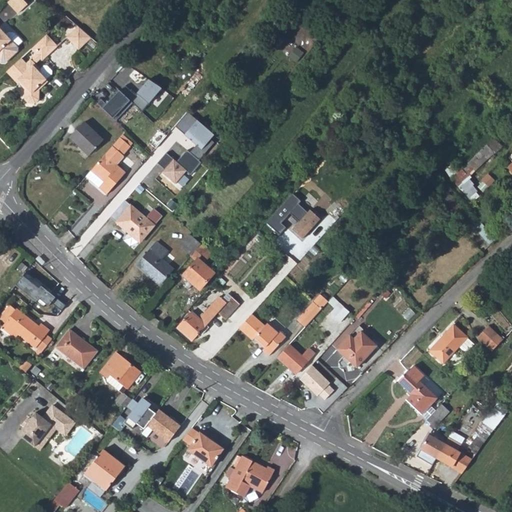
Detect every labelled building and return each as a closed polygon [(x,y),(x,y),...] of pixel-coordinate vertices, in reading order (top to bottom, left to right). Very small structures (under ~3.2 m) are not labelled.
[(28,6),(22,0),(11,0),(8,3),(19,15),(28,6)] [(6,20),(1,25),(20,44),(25,39),(6,20)] [(92,42),(79,30),(71,37),(82,50),(92,42)] [(0,64),(0,65),(4,65),(17,53),(17,50),(0,31),(0,64)] [(58,49),(47,37),(34,48),(42,56),(39,58),(41,60),(43,62),(58,49)] [(82,50),(71,37),(67,41),(79,54),(82,50)] [(42,56),(34,48),(32,50),(37,56),(31,61),(35,65),(41,60),(39,58),(42,56)] [(26,66),(21,60),(7,74),(18,86),(19,85),(21,83),(27,90),(26,105),(28,107),(34,107),(38,103),(38,91),(41,89),(39,87),(45,81),(50,77),(51,72),(48,68),(44,68),(40,71),(35,65),(31,61),(26,66)] [(127,86),(123,90),(135,102),(144,110),(164,88),(152,77),(136,94),(127,86)] [(27,90),(21,83),(19,85),(24,91),(24,102),(26,105),(27,90)] [(103,99),(99,103),(118,120),(135,102),(123,90),(121,89),(108,103),(103,99)] [(192,116),(185,123),(189,127),(183,134),(195,144),(188,152),(197,159),(212,141),(204,134),(208,130),(192,116)] [(101,141),(82,123),(69,138),(88,156),(101,141)] [(117,165),(124,157),(123,156),(131,148),(120,138),(113,147),(91,171),(101,180),(102,182),(117,165)] [(486,153),(482,149),(461,169),(469,176),(487,158),(484,156),(486,153)] [(188,152),(187,150),(177,162),(166,153),(157,163),(165,170),(162,172),(175,184),(186,171),(191,175),(201,163),(197,159),(188,152)] [(126,174),(117,165),(102,182),(104,183),(99,189),(106,195),(126,174)] [(91,171),(86,177),(96,186),(101,180),(91,171)] [(101,180),(96,186),(99,189),(104,183),(102,182),(101,180)] [(463,207),(443,185),(436,192),(447,203),(448,202),(458,212),(463,207)] [(293,192),(267,222),(280,233),(287,226),(282,222),(289,213),(299,222),(292,230),(302,239),(321,217),(311,208),(308,211),(299,202),(302,200),(293,192)] [(160,216),(152,210),(145,219),(129,206),(115,223),(139,242),(153,226),(153,225),(160,216)] [(473,219),(463,207),(458,212),(464,219),(465,218),(469,223),(473,219)] [(179,246),(191,256),(200,245),(189,235),(179,246)] [(167,251),(156,242),(136,266),(159,285),(172,270),(160,259),(167,251)] [(226,249),(236,257),(238,255),(240,253),(230,244),(226,249)] [(197,259),(204,264),(211,255),(200,245),(191,256),(196,260),(197,259)] [(47,261),(40,255),(37,259),(43,265),(45,263),(47,261)] [(204,264),(197,259),(196,260),(183,276),(200,290),(220,266),(214,262),(209,268),(204,264)] [(24,275),(17,284),(37,301),(40,298),(49,305),(56,296),(42,285),(40,287),(24,275)] [(177,328),(192,341),(211,320),(226,304),(232,298),(229,295),(227,297),(225,296),(222,300),(219,297),(199,319),(191,312),(177,328)] [(313,303),(321,311),(327,304),(328,303),(320,295),(313,303)] [(339,321),(347,312),(333,298),(328,303),(327,304),(333,309),(329,313),(339,321)] [(297,321),(305,328),(321,311),(313,303),(297,321)] [(234,310),(226,304),(211,320),(218,327),(234,310)] [(36,347),(42,352),(51,341),(45,336),(49,331),(41,324),(39,327),(23,315),(21,317),(14,312),(15,311),(9,306),(0,317),(0,321),(4,325),(17,335),(35,349),(36,347)] [(15,311),(14,312),(21,317),(23,315),(16,309),(15,311)] [(266,325),(253,313),(240,328),(252,340),(266,325)] [(328,327),(318,318),(312,324),(322,333),(328,327)] [(285,337),(269,322),(266,325),(252,340),(254,341),(256,338),(258,340),(257,342),(263,347),(262,349),(268,355),(285,337)] [(15,338),(17,335),(4,325),(2,328),(15,338)] [(467,338),(454,326),(430,350),(443,363),(459,346),(467,338)] [(477,339),(491,352),(502,341),(488,327),(477,339)] [(97,351),(69,330),(55,348),(83,370),(97,351)] [(376,345),(360,331),(352,339),(348,335),(336,349),(357,367),(376,345)] [(474,346),(467,338),(459,346),(465,351),(469,351),(474,346)] [(302,357),(290,345),(277,359),(286,367),(288,365),(297,373),(314,354),(309,349),(302,357)] [(139,373),(114,354),(100,374),(106,378),(107,382),(118,391),(121,387),(125,390),(126,389),(127,389),(139,373)] [(288,365),(286,367),(295,374),(297,373),(288,365)] [(406,400),(426,420),(435,410),(429,405),(436,397),(419,381),(424,375),(413,365),(408,371),(407,371),(398,380),(412,394),(406,400)] [(312,366),(299,379),(317,397),(319,395),(324,400),(334,390),(328,385),(330,383),(312,366)] [(83,398),(76,393),(66,406),(73,412),(83,398)] [(120,405),(125,409),(132,400),(122,393),(115,403),(119,407),(120,405)] [(137,423),(145,428),(148,424),(156,413),(149,407),(151,404),(143,397),(126,420),(120,416),(114,424),(120,429),(124,423),(132,429),(137,423)] [(448,411),(441,404),(435,410),(426,420),(425,421),(433,428),(448,411)] [(33,446),(51,425),(57,429),(65,436),(75,424),(53,405),(43,418),(36,412),(30,419),(23,427),(18,433),(33,446)] [(170,441),(183,423),(176,418),(175,420),(159,408),(156,413),(148,424),(170,441)] [(468,447),(476,453),(490,434),(504,416),(493,408),(473,434),(476,436),(468,447)] [(28,417),(21,425),(23,427),(30,419),(28,417)] [(39,451),(57,429),(51,425),(33,446),(39,451)] [(190,446),(186,451),(210,468),(223,449),(198,433),(198,435),(190,429),(182,440),(190,446)] [(419,450),(435,458),(443,444),(427,435),(419,450)] [(460,445),(447,437),(443,444),(456,451),(460,445)] [(456,451),(443,444),(435,458),(450,467),(458,452),(456,451)] [(125,468),(103,451),(88,471),(95,477),(110,488),(125,468)] [(471,460),(458,452),(450,467),(461,473),(471,460)] [(242,456),(231,476),(225,487),(242,497),(249,487),(261,493),(274,471),(266,466),(265,469),(242,456)] [(110,488),(95,477),(89,484),(104,496),(110,488)] [(79,491),(69,483),(58,497),(56,501),(67,509),(79,491)] [(55,511),(60,506),(54,502),(46,511),(55,511)]
